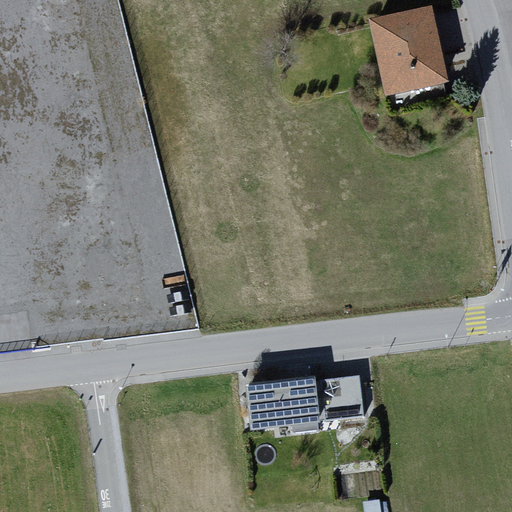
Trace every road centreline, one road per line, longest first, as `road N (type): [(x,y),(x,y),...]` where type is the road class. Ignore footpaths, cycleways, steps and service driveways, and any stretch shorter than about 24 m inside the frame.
road 1 (tertiary): [(511,317),(96,371)]
road 2 (residential): [(511,190),(477,0)]
road 3 (residential): [(96,371),(115,511)]
